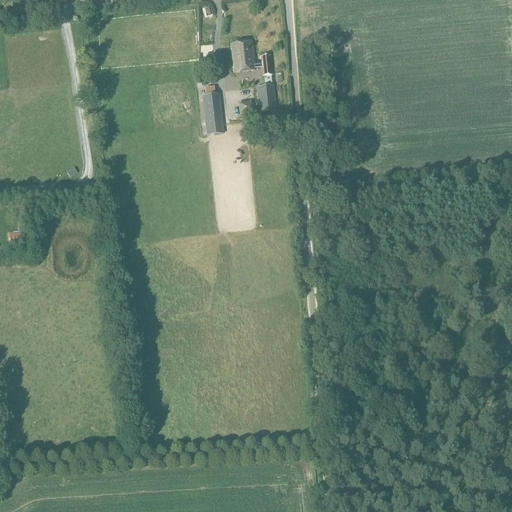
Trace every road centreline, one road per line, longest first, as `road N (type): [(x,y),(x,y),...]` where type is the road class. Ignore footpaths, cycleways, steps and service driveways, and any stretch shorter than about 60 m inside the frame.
road 1 (unclassified): [(329,511),(287,0)]
road 2 (unclassified): [(0,12),(140,0)]
